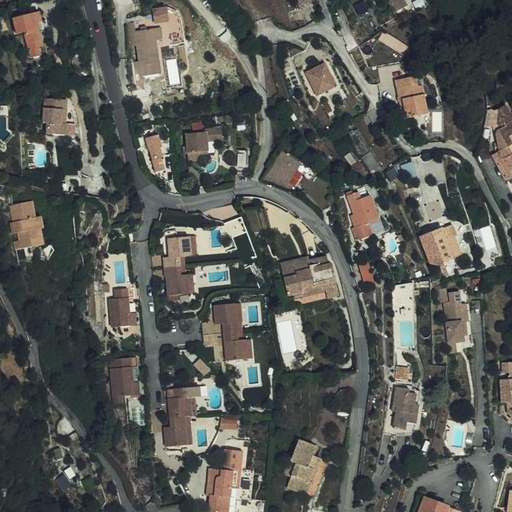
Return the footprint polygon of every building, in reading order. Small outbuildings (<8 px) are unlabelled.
[(407,8),(403,0),(389,0),(396,14),(407,8)] [(359,14),(369,9),(365,1),(356,6),(359,14)] [(40,47),(44,46),(41,31),(39,31),(37,24),(40,23),(44,22),(42,11),(15,17),(18,33),(26,31),(31,57),(41,56),(40,47)] [(151,30),(143,31),(138,32),(131,33),(134,48),(139,79),(151,78),(149,65),(157,64),(153,42),(151,30)] [(379,42),(405,51),(409,42),(383,33),(379,42)] [(332,85),(325,71),(321,63),(302,74),(314,95),(324,90),(332,85)] [(330,69),(325,71),(332,85),(324,90),(327,95),(339,89),(330,69)] [(415,84),(413,74),(394,78),(397,95),(401,95),(405,116),(425,112),(420,83),(415,84)] [(52,136),(69,136),(69,125),(69,99),(47,100),(47,124),(52,124),(52,136)] [(511,144),(506,133),(511,130),(511,109),(509,111),(505,102),(496,106),(491,121),(492,121),(493,127),(489,127),(498,146),(496,147),(500,154),(494,156),(492,158),(508,190),(511,188),(511,144)] [(229,113),(217,116),(219,123),(231,120),(229,113)] [(79,125),(70,125),(70,135),(79,136),(79,125)] [(221,127),(206,128),(207,141),(222,140),(221,127)] [(199,155),(208,154),(207,141),(206,128),(202,129),(202,132),(186,133),(188,162),(199,161),(199,155)] [(155,172),(163,169),(160,157),(162,156),(160,149),(163,149),(159,134),(145,137),(148,150),(149,149),(155,172)] [(264,178),(282,183),(286,185),(301,164),(284,151),(264,178)] [(247,165),(247,152),(237,152),(237,165),(247,165)] [(376,168),(369,153),(362,157),(367,171),(376,168)] [(407,177),(417,175),(414,161),(404,163),(407,177)] [(352,219),(357,232),(368,227),(365,219),(369,218),(367,213),(378,209),(368,186),(348,194),(353,206),(350,207),(354,218),(352,219)] [(30,202),(8,207),(12,223),(15,235),(16,242),(12,243),(18,267),(27,265),(23,249),(32,247),(31,240),(37,238),(35,230),(40,229),(42,229),(39,217),(33,218),(30,202)] [(267,232),(271,231),(267,208),(261,209),(264,221),(267,232)] [(246,211),(251,234),(267,232),(264,221),(261,209),(246,211)] [(238,255),(254,254),(239,214),(222,220),(238,255)] [(447,225),(440,228),(419,236),(423,246),(429,243),(437,263),(459,254),(452,236),(447,225)] [(32,247),(43,245),(40,229),(35,230),(37,238),(31,240),(32,247)] [(172,263),(177,262),(184,262),(182,243),(160,245),(162,264),(156,264),(157,274),(173,272),(172,263)] [(281,263),(291,298),(293,305),(330,295),(329,288),(338,285),(330,259),(326,260),(325,254),(308,259),(307,255),(287,261),(281,263)] [(361,263),(363,281),(372,280),(370,262),(361,263)] [(160,283),(162,302),(183,300),(182,281),(179,281),(174,282),(173,272),(157,274),(158,284),(160,283)] [(396,292),(403,291),(403,295),(414,294),(413,283),(395,284),(396,292)] [(442,301),(449,300),(448,288),(440,289),(442,301)] [(446,342),(447,352),(456,351),(455,341),(458,341),(458,339),(458,335),(463,334),(468,333),(467,320),(463,320),(462,310),(460,291),(450,292),(451,304),(446,304),(449,342),(446,342)] [(108,296),(109,306),(122,305),(121,295),(108,296)] [(104,306),(106,334),(124,333),(123,320),(122,305),(109,306),(104,306)] [(232,335),(236,335),(238,334),(234,307),(229,308),(232,335)] [(217,338),(232,335),(229,308),(208,311),(210,326),(215,326),(215,329),(217,338)] [(243,362),(240,343),(237,343),(233,343),(232,335),(217,338),(221,365),(243,362)] [(511,360),(499,361),(500,371),(506,371),(507,377),(498,378),(500,401),(506,400),(507,411),(511,415),(511,360)] [(117,404),(129,402),(128,389),(126,374),(133,374),(132,364),(103,367),(103,368),(104,377),(109,376),(111,404),(117,404)] [(414,387),(395,386),(394,389),(410,390),(409,394),(420,395),(421,391),(414,391),(414,387)] [(394,431),(414,433),(417,428),(420,395),(409,394),(410,390),(394,389),(393,408),(396,408),(396,414),(394,431)] [(164,408),(165,423),(180,422),(185,421),(187,421),(185,402),(190,401),(195,401),(194,392),(169,395),(169,405),(170,408),(164,408)] [(166,437),(160,437),(161,452),(183,450),(180,422),(165,423),(166,433),(166,437)] [(227,423),(227,432),(236,432),(236,423),(227,423)] [(316,497),(328,461),(313,456),(317,445),(299,439),(291,460),(297,462),(288,486),(316,497)] [(231,491),(240,492),(241,474),(237,474),(239,454),(224,453),(223,465),(227,465),(226,474),(222,474),(221,481),(208,480),(208,490),(211,490),(211,500),(210,511),(223,511),(225,491),(231,491)] [(65,472),(56,478),(64,490),(72,484),(65,472)] [(221,481),(222,474),(209,473),(208,480),(221,481)] [(223,511),(230,511),(231,491),(225,491),(223,511)] [(422,496),(417,511),(459,511),(461,508),(422,496)]
